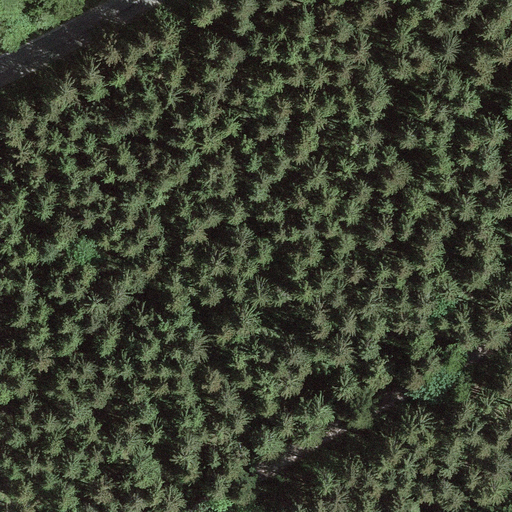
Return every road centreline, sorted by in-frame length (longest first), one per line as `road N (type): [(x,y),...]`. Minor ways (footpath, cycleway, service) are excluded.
road 1 (track): [(511,333),(197,511)]
road 2 (tertiary): [(0,60),(130,0)]
